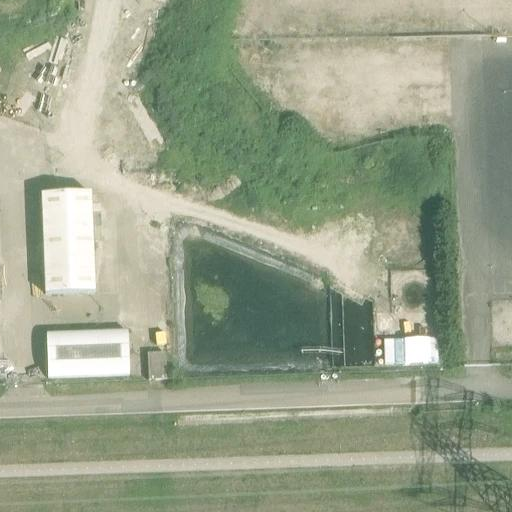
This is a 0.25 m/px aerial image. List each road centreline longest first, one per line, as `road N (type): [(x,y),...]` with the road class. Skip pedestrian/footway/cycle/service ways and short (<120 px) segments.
road 1 (unclassified): [(511,390),(0,408)]
road 2 (unknown): [(0,179),(15,197),(22,407)]
